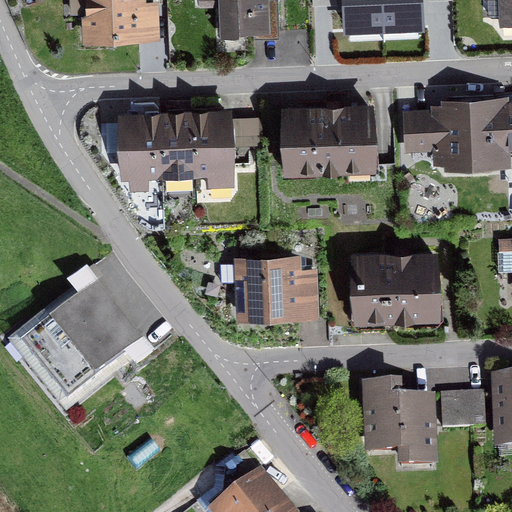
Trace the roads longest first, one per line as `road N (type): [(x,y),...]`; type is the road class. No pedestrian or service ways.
road 1 (residential): [(29,98),(511,60)]
road 2 (residential): [(29,98),(120,241),(213,361)]
road 3 (residential): [(213,361),(511,340)]
road 4 (residential): [(213,361),(340,511)]
road 5 (track): [(0,164),(120,241)]
